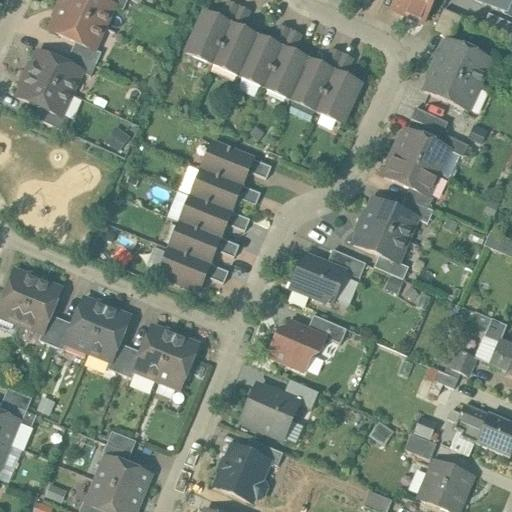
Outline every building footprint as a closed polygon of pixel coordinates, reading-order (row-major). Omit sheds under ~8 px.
[(97,0),(64,0),(60,10),(103,30),(113,9),(114,7),(97,0)] [(128,1),(126,0),(97,0),(114,7),(113,9),(122,13),(128,1)] [(395,0),(391,10),(423,25),(434,0),(395,0)] [(511,16),(511,0),(475,0),(475,1),(511,16)] [(238,9),(227,4),(219,22),(230,27),(238,9)] [(250,14),(238,9),(230,27),(241,32),(250,14)] [(103,30),(60,10),(49,33),(75,45),(93,53),(93,52),(103,30)] [(443,10),(432,33),(442,38),(446,43),(446,42),(450,43),(461,19),(443,10)] [(219,22),(204,15),(185,55),(212,67),(230,27),(219,22)] [(241,32),(230,27),(212,67),(238,79),(256,39),(241,32)] [(290,32),(279,27),(270,45),(282,50),(290,32)] [(301,37),(290,32),(282,50),(293,55),(301,37)] [(270,45),(256,39),(238,79),(263,90),(282,50),(270,45)] [(450,43),(446,42),(446,43),(434,69),(477,89),(490,62),(450,43)] [(93,53),(75,45),(70,56),(95,67),(101,55),(93,52),(93,53)] [(293,55),(282,50),(263,90),(289,102),(307,62),(293,55)] [(330,50),(322,69),(333,74),(341,55),(330,50)] [(65,66),(38,54),(27,77),(71,97),(81,75),(81,74),(65,66)] [(341,55),(333,74),(344,79),(352,61),(341,55)] [(95,67),(70,56),(65,66),(81,74),(81,75),(90,79),(95,67)] [(322,69),(307,62),(289,102),(315,114),(333,74),(322,69)] [(477,89),(434,69),(423,92),(467,113),(477,89)] [(344,79),(333,74),(315,114),(341,126),(359,86),(344,79)] [(71,97),(27,77),(17,99),(42,111),(60,119),(61,118),(71,97)] [(447,125),(415,109),(410,120),(435,132),(442,136),(447,125)] [(60,119),(42,111),(37,122),(62,133),(68,122),(61,118),(60,119)] [(430,143),(405,131),(394,155),(438,175),(448,153),(449,151),(430,143)] [(442,136),(435,132),(430,143),(449,151),(448,153),(462,159),(468,148),(442,136)] [(200,171),(244,189),(256,159),(212,141),(200,171)] [(438,175),(394,155),(383,179),(408,191),(427,199),(427,198),(438,175)] [(189,198),(233,215),(244,189),(200,171),(189,198)] [(427,199),(408,191),(404,201),(427,211),(432,201),(427,198),(427,199)] [(179,224),(223,241),(233,215),(189,198),(179,224)] [(399,212),(372,201),(362,224),(406,243),(416,221),(416,220),(399,212)] [(427,211),(404,201),(399,212),(416,220),(416,221),(427,226),(432,213),(427,211)] [(168,251),(212,269),(223,241),(179,224),(168,251)] [(406,243),(362,224),(352,247),(378,258),(396,266),(397,265),(406,243)] [(511,243),(490,233),(483,248),(511,260),(511,243)] [(327,268),(350,278),(358,281),(366,260),(335,248),(327,268)] [(212,269),(168,251),(156,279),(200,297),(212,269)] [(396,266),(378,258),(373,270),(402,283),(408,270),(397,265),(396,266)] [(327,268),(305,259),(291,294),(336,313),(350,278),(327,268)] [(37,283),(14,273),(0,308),(0,319),(19,327),(37,283)] [(37,283),(19,327),(41,336),(42,336),(50,318),(61,292),(37,283)] [(106,311),(83,301),(72,327),(64,345),(66,346),(88,355),(106,311)] [(106,311),(88,355),(110,364),(111,364),(118,346),(129,320),(106,311)] [(491,323),(474,315),(471,321),(488,329),(491,323)] [(61,322),(50,318),(42,336),(41,336),(38,343),(50,348),(61,322)] [(72,327),(61,322),(50,348),(63,353),(66,346),(64,345),(72,327)] [(505,328),(491,322),(491,323),(488,329),(484,340),(497,345),(498,344),(499,344),(505,328)] [(285,335),(281,334),(269,365),(312,382),(328,345),(288,327),(285,335)] [(174,338),(151,329),(140,355),(133,373),(134,374),(156,383),(174,338)] [(174,338),(156,383),(179,392),(197,348),(174,338)] [(511,349),(499,344),(498,344),(497,345),(488,367),(508,375),(506,378),(511,380),(511,349)] [(118,346),(111,364),(110,364),(107,371),(119,376),(129,351),(118,346)] [(129,351),(119,376),(131,381),(134,374),(133,373),(140,355),(129,351)] [(474,361),(458,353),(450,372),(466,379),(474,361)] [(455,384),(437,376),(433,385),(451,393),(455,384)] [(31,401),(7,391),(2,404),(26,414),(31,401)] [(298,413),(253,395),(239,427),(284,446),(298,413)] [(26,414),(2,404),(0,408),(0,416),(18,424),(17,425),(21,426),(26,414)] [(511,452),(511,427),(488,417),(488,418),(464,407),(460,416),(451,412),(447,422),(456,426),(454,431),(462,435),(460,439),(475,446),(508,461),(511,452)] [(0,416),(0,444),(8,448),(17,425),(18,424),(0,416)] [(435,427),(419,420),(413,435),(430,441),(435,427)] [(135,443),(111,434),(106,446),(130,456),(135,443)] [(436,446),(410,436),(403,452),(429,463),(436,446)] [(282,456),(249,442),(244,454),(268,464),(268,465),(277,469),(282,456)] [(0,467),(8,448),(0,444),(0,467)] [(130,456),(106,446),(101,459),(105,460),(105,459),(126,467),(130,456)] [(244,454),(231,448),(214,489),(251,505),(253,500),(257,501),(262,499),(265,492),(263,486),(260,485),(268,465),(268,464),(244,454)] [(126,467),(105,459),(105,460),(95,483),(140,501),(150,477),(126,467)] [(458,511),(472,479),(433,463),(418,501),(444,511),(458,511)] [(135,511),(140,501),(95,483),(86,506),(86,507),(97,511),(135,511)] [(387,511),(391,503),(369,493),(363,508),(372,511),(387,511)]
